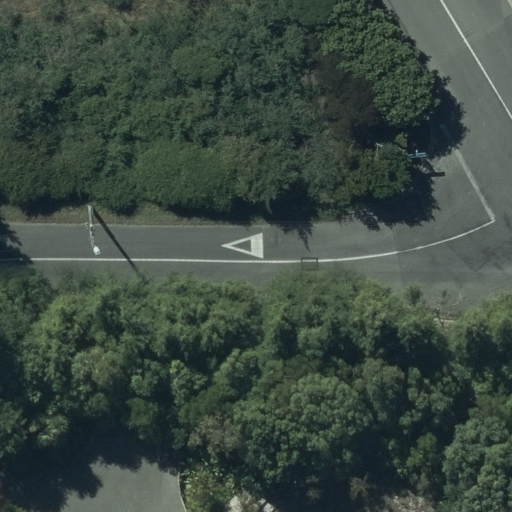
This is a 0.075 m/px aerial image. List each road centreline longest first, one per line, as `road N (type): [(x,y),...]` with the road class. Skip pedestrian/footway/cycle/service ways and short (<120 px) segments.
road 1 (residential): [(511,213),(424,248),(367,259),(0,262)]
road 2 (residential): [(511,120),(440,0)]
